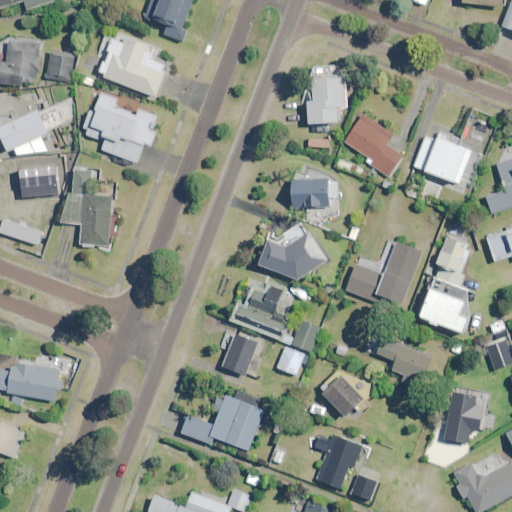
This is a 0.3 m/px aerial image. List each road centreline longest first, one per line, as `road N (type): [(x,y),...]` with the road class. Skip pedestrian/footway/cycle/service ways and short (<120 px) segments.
road 1 (tertiary): [(131,316),(254,0)]
road 2 (tertiary): [(291,19),(175,334)]
road 3 (residential): [(511,100),(291,19)]
road 4 (residential): [(335,0),(511,65)]
road 5 (tertiary): [(56,511),(119,345)]
road 6 (tertiary): [(164,363),(107,511)]
road 7 (residential): [(0,269),(131,316)]
road 8 (residential): [(119,345),(0,299)]
